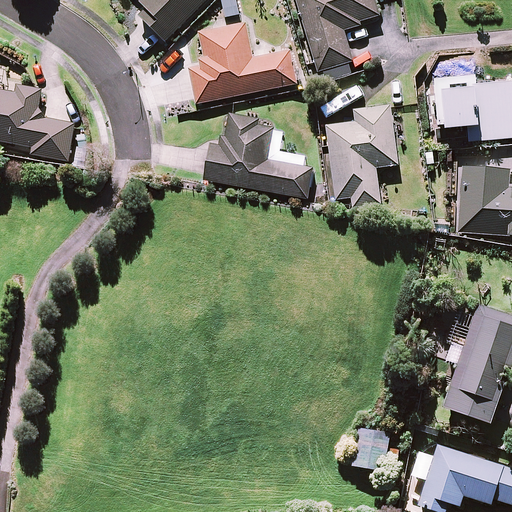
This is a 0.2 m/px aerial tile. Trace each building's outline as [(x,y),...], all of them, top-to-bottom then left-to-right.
[(209,0),(143,0),(149,6),(139,17),(165,44),(209,0)] [(356,75),(344,34),(361,29),(359,24),(380,18),(374,0),(295,0),(320,85),(356,75)] [(253,60),(246,26),(198,35),(205,68),(190,71),(197,106),(297,85),(290,53),(253,60)] [(511,78),(484,81),(484,87),(475,88),(475,77),(434,81),(438,132),(468,129),(469,143),(511,139),(511,78)] [(43,90),(17,86),(16,93),(0,90),(0,141),(34,148),(33,156),(68,162),(75,124),(38,118),(43,90)] [(398,167),(391,108),(357,112),(358,125),(327,128),(335,201),(352,199),(353,209),(381,206),(376,169),(398,167)] [(275,125),(229,116),(224,147),(211,145),(205,181),(308,200),(313,171),(268,162),(275,125)] [(510,172),(463,168),(458,232),(511,236),(511,188),(509,188),(510,172)] [(511,316),(478,305),(444,407),(491,423),(509,370),(511,371),(511,316)] [(391,433),(360,428),(354,466),(385,470),(391,433)] [(511,468),(439,445),(435,457),(419,452),(412,475),(428,480),(420,505),(440,511),(447,511),(450,503),(461,507),(465,496),(492,504),(494,499),(511,504),(511,468)]
